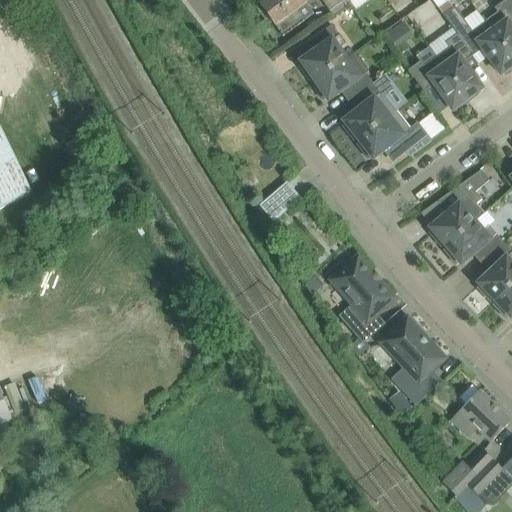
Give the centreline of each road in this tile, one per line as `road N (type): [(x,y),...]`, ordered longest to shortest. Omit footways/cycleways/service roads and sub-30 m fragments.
road 1 (residential): [(195,0),(366,222)]
road 2 (residential): [(366,222),(511,386)]
road 3 (residential): [(366,222),(511,118)]
